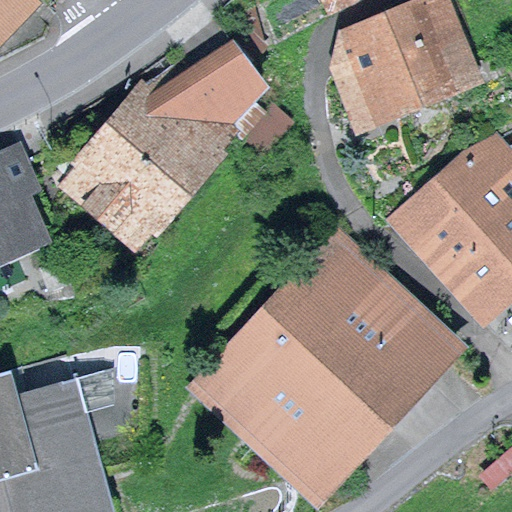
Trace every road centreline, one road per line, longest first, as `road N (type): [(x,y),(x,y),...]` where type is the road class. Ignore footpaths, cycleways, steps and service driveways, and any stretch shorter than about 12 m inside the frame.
road 1 (residential): [(363,511),(511,398)]
road 2 (primary): [(0,106),(54,83),(112,43)]
